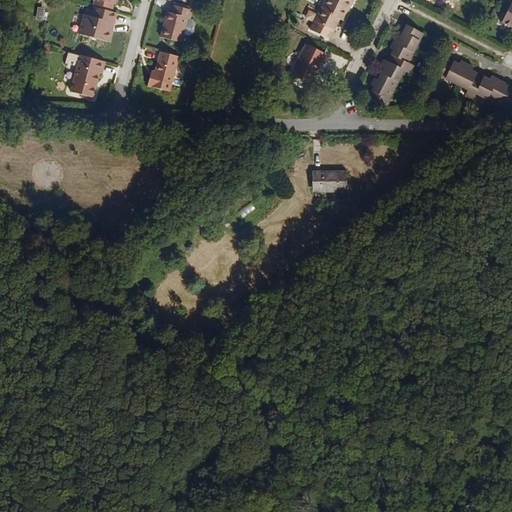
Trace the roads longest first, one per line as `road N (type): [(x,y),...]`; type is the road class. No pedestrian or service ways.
road 1 (residential): [(340,125),(118,115)]
road 2 (residential): [(511,114),(340,125)]
road 3 (residential): [(340,125),(349,73),(388,0)]
